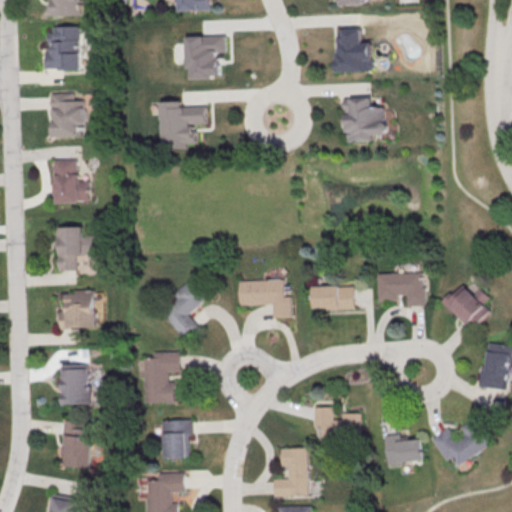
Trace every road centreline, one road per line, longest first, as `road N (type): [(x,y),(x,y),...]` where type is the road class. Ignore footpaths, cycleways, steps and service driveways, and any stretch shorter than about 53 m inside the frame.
road 1 (residential): [(6,0),(20,392),(15,475),(3,511)]
road 2 (residential): [(231,511),(235,450),(263,392),(284,374),(332,356),(404,354)]
road 3 (residential): [(270,139),(288,137),(300,123),(299,105),(284,93),(266,94),(254,109),(255,127),(270,139)]
road 4 (residential): [(440,383),(445,366),(437,350),(420,345),(404,354),(399,371),(408,387),(425,392),(440,383)]
